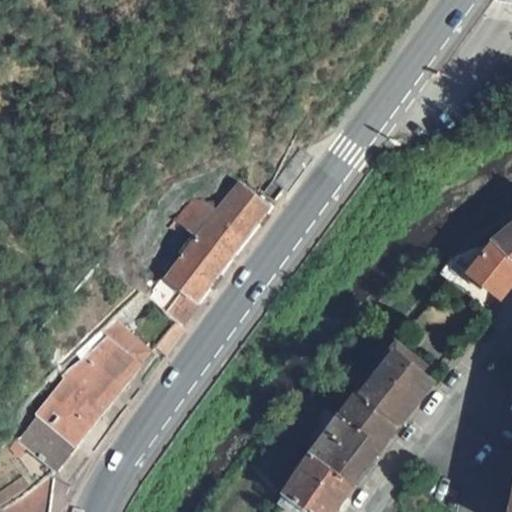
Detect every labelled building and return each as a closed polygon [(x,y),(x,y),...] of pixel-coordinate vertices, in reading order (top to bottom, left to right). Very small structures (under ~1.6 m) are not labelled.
[(511,0),(500,0),(496,6),(511,11),(511,0)] [(303,166),(292,159),(271,187),(281,195),(303,166)] [(281,195),(271,187),(264,195),(274,204),(281,195)] [(157,295),(146,309),(173,331),(178,335),(267,215),(234,190),(220,211),(192,192),(160,233),(176,245),(183,236),(194,245),(187,255),(179,265),(168,258),(148,284),(146,287),(157,295)] [(270,209),(274,204),(264,195),(260,201),(270,209)] [(511,232),(488,252),(490,254),(511,273),(511,232)] [(183,236),(176,245),(187,255),(194,245),(183,236)] [(511,287),(511,273),(490,254),(466,281),(496,308),(511,287)] [(180,338),(178,335),(173,331),(152,356),(162,364),(180,338)] [(148,361),(112,332),(99,343),(137,374),(148,361)] [(80,365),(47,408),(83,440),(137,374),(99,343),(78,362),(80,365)] [(414,377),(419,371),(396,354),(391,360),(414,377)] [(391,360),(360,403),(399,429),(431,389),(414,377),(391,360)] [(307,465),(349,493),(399,429),(360,403),(356,401),(307,465)] [(51,479),(83,440),(47,408),(5,458),(12,465),(21,457),(51,479)] [(336,511),(349,493),(307,465),(279,503),(291,511),(336,511)] [(15,485),(0,496),(0,507),(21,492),(15,485)] [(44,511),(48,486),(47,485),(12,511),(11,511),(44,511)]
